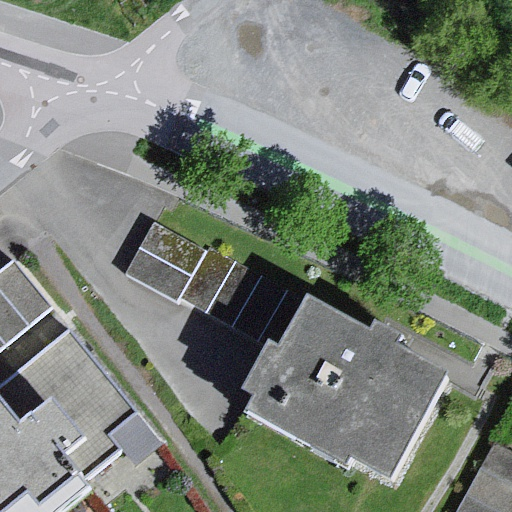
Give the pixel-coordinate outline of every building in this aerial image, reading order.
[(162,224),(134,278),(203,315),(232,261),(162,224)] [(22,264),(0,281),(0,354),(57,309),(22,264)] [(288,356),(264,404),(277,411),(269,426),(412,498),(471,384),(329,312),(303,364),(288,356)] [(0,511),(120,511),(123,510),(112,496),(171,449),(82,337),(0,402),(0,511)] [(511,511),(511,459),(497,452),(463,511),(511,511)]
